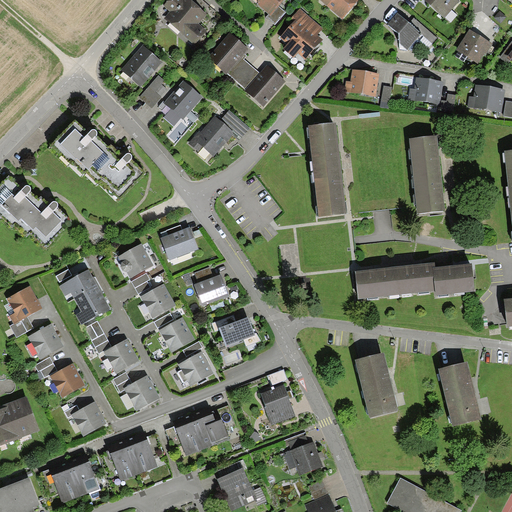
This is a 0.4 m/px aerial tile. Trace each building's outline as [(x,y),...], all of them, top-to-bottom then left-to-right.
[(208,16),(190,0),(174,0),(160,17),(200,51),(211,38),(199,27),(208,16)] [(289,0),(255,0),(275,17),(289,0)] [(318,0),(318,1),(347,24),(366,1),(365,0),(318,0)] [(455,4),(450,0),(422,0),(445,17),(455,4)] [(330,35),(304,11),(280,39),(306,62),(330,35)] [(426,39),(401,17),(393,27),(406,38),(401,44),(413,54),(426,39)] [(233,35),(212,58),(267,106),(289,82),(272,67),(265,76),(248,61),(255,54),(233,35)] [(487,47),(469,35),(458,51),(476,63),(487,47)] [(148,48),(124,74),(145,92),(168,67),(148,48)] [(346,81),(344,94),(378,100),(383,75),(357,71),(354,83),(346,81)] [(164,85),(167,81),(160,75),(142,98),(155,108),(170,90),(164,85)] [(411,88),(409,100),(442,106),(446,85),(417,80),(416,89),(411,88)] [(188,85),(165,109),(183,127),(206,103),(188,85)] [(392,105),(394,87),(386,86),(384,104),(392,105)] [(471,97),(469,108),(502,114),(506,94),(479,90),(478,98),(471,97)] [(456,111),(458,95),(447,94),(446,110),(456,111)] [(218,113),(189,142),(204,157),(210,147),(219,156),(240,134),(218,113)] [(84,119),(58,144),(100,189),(108,182),(124,199),(149,176),(124,149),(117,155),(84,119)] [(344,217),(334,125),(307,128),(317,220),(344,217)] [(442,218),(433,139),(408,142),(417,221),(442,218)] [(28,240),(44,255),(68,229),(48,211),(39,221),(27,210),(33,203),(7,179),(0,186),(0,223),(10,233),(13,230),(25,242),(28,240)] [(195,257),(188,235),(161,245),(168,266),(195,257)] [(117,261),(129,283),(151,271),(139,249),(117,261)] [(473,301),(469,267),(433,271),(432,265),(352,274),(356,308),(434,299),(435,305),(473,301)] [(58,276),(61,282),(74,277),(72,271),(58,276)] [(141,295),(155,286),(147,274),(134,283),(141,295)] [(109,317),(87,276),(62,290),(84,330),(109,317)] [(201,313),(227,303),(219,283),(194,292),(201,313)] [(139,302),(151,324),(174,312),(162,290),(139,302)] [(39,315),(28,292),(4,304),(15,327),(39,315)] [(254,341),(245,321),(218,333),(226,353),(254,341)] [(157,336),(169,358),(192,346),(180,324),(157,336)] [(37,365),(61,353),(49,329),(25,341),(37,365)] [(115,380),(138,368),(126,345),(102,357),(115,380)] [(200,357),(176,370),(189,393),(213,380),(200,357)] [(381,357),(357,363),(372,421),(395,415),(381,357)] [(462,367),(439,373),(453,431),(476,426),(462,367)] [(82,392),(70,369),(46,381),(58,405),(82,392)] [(146,382),(121,395),(133,417),(158,404),(146,382)] [(295,417),(282,386),(258,396),(271,427),(295,417)] [(0,449),(38,435),(26,406),(0,415),(0,449)] [(105,430),(92,407),(68,420),(80,443),(105,430)] [(212,413),(174,427),(186,460),(224,446),(212,413)] [(155,471),(142,438),(106,452),(119,485),(155,471)] [(321,470),(311,445),(288,454),(299,480),(321,470)] [(98,494),(85,460),(49,474),(62,508),(98,494)] [(238,474),(214,484),(227,511),(238,511),(253,505),(238,474)] [(460,511),(461,510),(401,478),(387,503),(403,511),(460,511)] [(36,511),(26,483),(0,492),(0,511),(36,511)]
